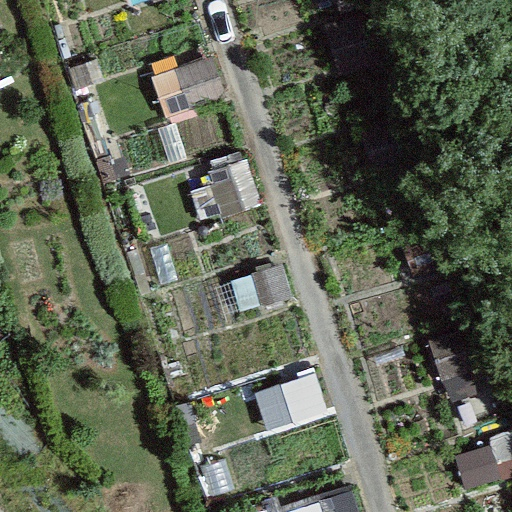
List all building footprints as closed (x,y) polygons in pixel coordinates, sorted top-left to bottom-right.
[(314,0),(318,11),(353,0),(314,0)] [(323,27),(339,77),(380,65),(364,14),(323,27)] [(152,79),(166,120),(227,98),(212,57),(152,79)] [(361,132),(375,178),(407,168),(393,122),(361,132)] [(207,173),(221,220),(262,208),(248,161),(207,173)] [(434,223),(399,235),(415,280),(450,268),(434,223)] [(252,274),(263,309),(294,300),(283,265),(252,274)] [(428,336),(442,382),(472,373),(458,327),(428,336)] [(312,368),(266,383),(280,424),(325,409),(312,368)] [(456,456),(466,490),(503,479),(493,445),(456,456)] [(211,495),(231,489),(221,458),(201,465),(211,495)]
